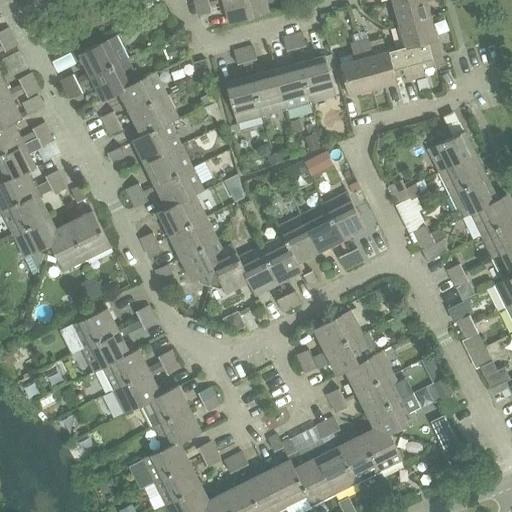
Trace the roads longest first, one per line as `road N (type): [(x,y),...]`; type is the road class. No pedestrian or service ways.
road 1 (residential): [(199,339),(163,318),(11,15),(40,0)]
road 2 (residential): [(199,339),(246,438),(305,407),(266,331)]
road 3 (residential): [(403,252),(361,178),(360,132),(458,96),(470,80)]
road 4 (residential): [(511,465),(403,252)]
road 5 (residential): [(315,12),(207,43),(175,0)]
road 6 (residential): [(403,252),(266,331)]
